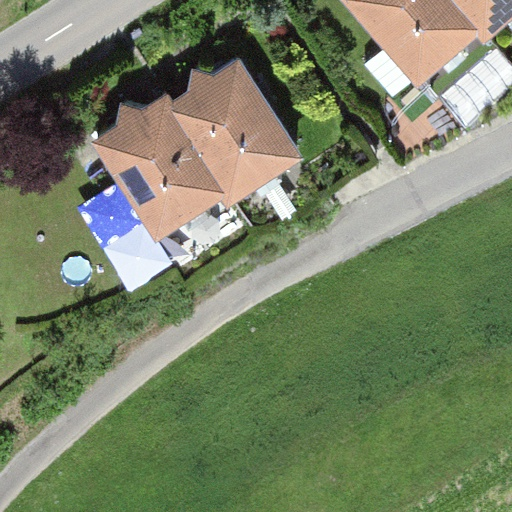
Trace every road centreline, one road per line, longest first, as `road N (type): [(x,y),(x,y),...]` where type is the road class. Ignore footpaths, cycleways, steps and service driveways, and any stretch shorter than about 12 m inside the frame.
road 1 (residential): [(218,304),(511,156)]
road 2 (track): [(0,507),(86,409),(218,304)]
road 3 (tertiary): [(116,0),(0,72)]
